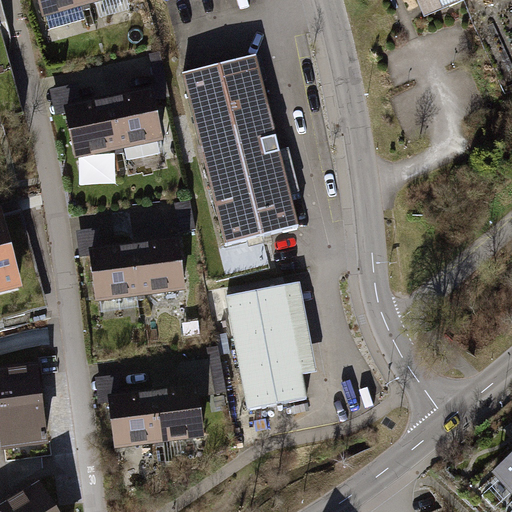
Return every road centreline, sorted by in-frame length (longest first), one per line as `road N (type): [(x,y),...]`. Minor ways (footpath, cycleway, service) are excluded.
road 1 (residential): [(12,0),(53,177),(100,511)]
road 2 (tertiary): [(326,0),(358,136),(389,332),(450,423)]
road 3 (tertiary): [(450,423),(329,511)]
